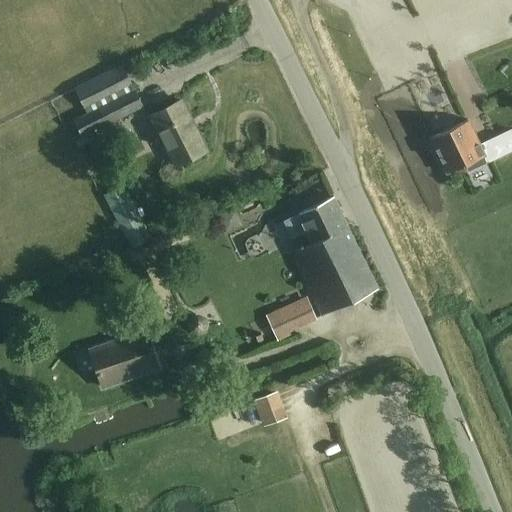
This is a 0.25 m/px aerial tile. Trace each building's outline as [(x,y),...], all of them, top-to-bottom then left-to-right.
[(124,64),(77,88),(90,114),(75,121),(83,137),(145,106),(124,64)] [(182,101),(165,110),(152,116),(177,165),(207,150),(182,101)] [(468,120),(449,129),(431,138),(447,173),(484,156),(487,162),(511,150),(511,129),(480,145),(468,120)] [(122,186),(105,195),(132,246),(149,237),(122,186)] [(300,213),(284,220),(292,237),(307,230),(312,242),(295,249),(315,295),(323,313),(360,297),(368,294),(378,288),(334,197),(316,205),(299,212),(300,213)] [(232,224),(219,230),(226,244),(238,238),(232,224)] [(185,228),(166,234),(128,249),(132,260),(191,239),(185,228)] [(102,277),(62,290),(68,307),(108,293),(102,277)] [(40,307),(44,319),(64,312),(59,300),(40,307)] [(146,331),(128,338),(91,350),(97,368),(104,387),(159,369),(146,331)] [(274,405),(250,415),(261,438),(284,428),(274,405)]
